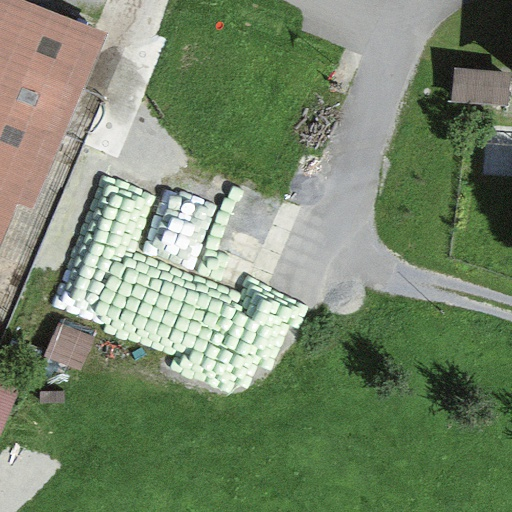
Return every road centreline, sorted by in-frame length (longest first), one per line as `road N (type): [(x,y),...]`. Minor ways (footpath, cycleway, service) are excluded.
road 1 (track): [(45,349),(155,389),(256,370),(322,236),(399,16)]
road 2 (track): [(322,236),(405,284),(511,315)]
